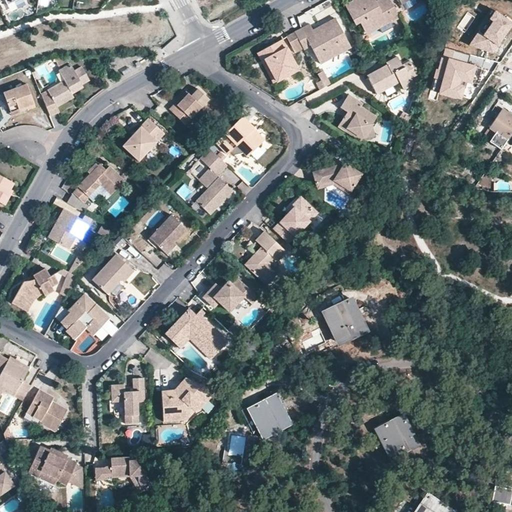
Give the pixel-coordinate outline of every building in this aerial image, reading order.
[(391,1),(390,0),(379,0),(382,3),(377,5),(375,1),(374,0),(352,0),(345,4),(355,23),(360,21),(366,31),(386,20),(390,22),(399,17),(391,1)] [(390,0),(391,1),(391,0),(398,0),(404,10),(417,2),(415,0),(390,0)] [(473,47),(497,54),(511,31),(511,20),(498,12),(493,20),(496,22),(487,36),(482,33),(473,47)] [(308,24),(285,36),(294,52),(302,47),(303,50),(310,47),(319,63),(340,52),(335,42),(344,37),(333,19),(317,27),(320,31),(313,34),(311,30),(308,24)] [(386,20),(366,31),(368,34),(390,22),(386,20)] [(349,47),(344,37),(335,42),(340,52),(349,47)] [(276,81),(297,69),(280,39),(256,52),(261,61),(264,59),(276,81)] [(471,55),(447,48),(444,58),(443,58),(439,70),(437,70),(432,90),(461,98),(464,87),(465,87),(467,81),(465,80),(466,76),(472,78),(476,67),(468,65),(471,55)] [(390,64),(385,66),(365,77),(375,95),(398,84),(402,91),(413,85),(410,80),(406,73),(413,70),(408,61),(400,65),(395,58),(389,61),(390,64)] [(272,83),(276,81),(264,59),(261,61),(272,83)] [(69,93),(81,86),(89,83),(81,69),(73,73),(69,67),(58,73),(62,82),(45,91),(38,94),(47,117),(57,113),(55,108),(72,99),(71,95),(69,93)] [(322,70),(316,74),(319,80),(323,87),(329,83),(322,70)] [(406,73),(410,80),(416,76),(413,70),(406,73)] [(323,87),(319,80),(314,82),(318,89),(323,87)] [(25,111),(33,108),(24,85),(1,94),(9,113),(24,107),(25,111)] [(69,93),(71,95),(83,89),(81,86),(69,93)] [(208,97),(197,86),(189,94),(186,92),(175,104),(173,102),(167,109),(184,123),(208,97)] [(175,104),(186,92),(184,90),(173,102),(175,104)] [(377,116),(360,105),(362,102),(348,93),(340,107),(347,111),(349,113),(347,117),(345,115),(338,127),(347,132),(349,129),(361,136),(365,135),(372,123),(377,116)] [(10,117),(25,111),(24,107),(9,113),(10,117)] [(488,141),(500,149),(511,131),(511,116),(501,109),(488,127),(495,132),(488,141)] [(252,127),(240,116),(214,142),(226,154),(229,151),(232,154),(242,152),(246,156),(260,142),(248,130),(252,127)] [(121,146),(137,161),(163,133),(147,119),(121,146)] [(377,135),(372,123),(365,135),(361,136),(349,129),(347,132),(360,140),(377,135)] [(248,130),(260,142),(263,139),(252,127),(248,130)] [(225,164),(208,148),(199,157),(209,167),(216,174),(225,164)] [(87,171),(89,173),(97,165),(95,162),(87,171)] [(353,185),(355,182),(360,173),(344,162),(341,167),(337,165),(313,172),(317,184),(334,180),(346,187),(350,182),(353,185)] [(97,165),(89,173),(77,186),(79,187),(73,193),(66,202),(83,211),(87,204),(84,202),(89,197),(88,196),(101,183),(111,192),(124,179),(122,177),(119,174),(108,164),(104,168),(99,163),(97,165)] [(198,179),(207,187),(218,175),(216,174),(209,167),(198,179)] [(218,175),(207,187),(195,200),(205,211),(216,200),(219,203),(232,189),(218,175)] [(0,201),(10,183),(0,177),(0,201)] [(334,180),(317,184),(318,189),(334,184),(348,192),(353,185),(350,182),(346,187),(334,180)] [(355,182),(353,185),(348,192),(359,199),(366,189),(355,182)] [(293,209),(288,214),(273,230),(287,244),(316,214),(298,198),(291,206),(293,209)] [(209,213),(219,203),(216,200),(205,211),(209,213)] [(67,232),(74,236),(79,239),(88,222),(62,208),(46,236),(60,244),(67,232)] [(163,251),(173,242),(186,228),(170,214),(148,237),(157,246),(163,251)] [(268,266),(270,264),(274,260),(277,262),(286,252),(263,231),(255,241),(261,247),(254,254),(257,258),(254,261),(252,259),(245,265),(266,285),(274,276),(268,270),(268,266)] [(67,232),(60,244),(67,248),(74,236),(67,232)] [(155,248),(157,246),(148,237),(145,239),(155,248)] [(75,252),(81,241),(76,238),(70,250),(75,252)] [(173,242),(163,251),(166,254),(176,244),(173,242)] [(80,250),(71,265),(75,267),(88,255),(80,250)] [(92,278),(107,292),(120,278),(123,280),(133,269),(115,253),(92,278)] [(257,258),(254,254),(244,264),(245,265),(252,259),(254,261),(257,258)] [(268,270),(274,276),(279,272),(270,264),(268,266),(268,270)] [(39,292),(42,295),(51,289),(49,285),(56,281),(51,273),(48,275),(43,267),(31,274),(33,277),(22,280),(9,302),(20,308),(23,303),(28,299),(39,292)] [(257,298),(237,279),(231,285),(227,281),(220,289),(214,284),(202,297),(208,303),(209,301),(214,306),(217,302),(228,312),(242,297),(250,304),(257,298)] [(23,303),(20,308),(25,311),(42,295),(39,292),(28,299),(23,303)] [(64,328),(73,337),(85,326),(92,333),(107,317),(93,303),(89,307),(80,298),(76,302),(74,300),(66,309),(68,311),(59,321),(66,327),(64,328)] [(332,331),(337,340),(365,328),(350,299),(325,310),(334,330),(332,331)] [(187,332),(213,357),(227,343),(196,312),(192,315),(187,310),(164,334),(174,344),(187,332)] [(261,353),(250,343),(245,349),(256,359),(261,353)] [(16,364),(7,359),(0,355),(0,385),(3,387),(14,393),(23,399),(30,386),(21,381),(27,370),(16,364)] [(18,361),(9,356),(7,359),(16,364),(18,361)] [(18,361),(16,364),(27,370),(28,367),(18,361)] [(125,425),(138,425),(137,404),(144,404),(143,379),(132,380),(132,392),(124,393),(124,386),(111,387),(111,403),(124,402),(125,425)] [(162,392),(163,423),(186,423),(196,412),(202,411),(218,394),(186,379),(175,391),(162,392)] [(53,433),(64,414),(49,405),(50,403),(52,399),(37,391),(24,414),(39,422),(37,424),(53,433)] [(262,438),(289,424),(275,395),(250,407),(259,427),(257,428),(262,438)] [(49,405),(64,414),(66,411),(50,403),(49,405)] [(385,448),(390,458),(417,444),(402,415),(378,427),(387,447),(385,448)] [(0,444),(0,457),(10,451),(5,441),(0,444)] [(75,465),(66,460),(65,462),(48,455),(49,453),(39,448),(30,469),(40,474),(41,472),(57,480),(56,482),(66,486),(69,479),(74,467),(75,465)] [(51,449),(49,453),(48,455),(65,462),(66,460),(67,457),(51,449)] [(144,461),(129,462),(128,459),(110,459),(110,461),(105,461),(103,462),(103,467),(110,467),(110,478),(127,477),(136,477),(137,482),(143,492),(154,486),(152,482),(159,478),(153,469),(145,469),(144,461)] [(103,462),(94,463),(95,474),(104,473),(103,467),(103,462)] [(0,497),(16,487),(0,463),(0,497)] [(78,483),(77,468),(74,467),(69,479),(78,483)] [(41,472),(40,474),(38,477),(55,485),(56,482),(57,480),(41,472)] [(138,495),(143,492),(137,482),(136,477),(127,477),(138,495)] [(452,511),(427,495),(414,511),(452,511)]
